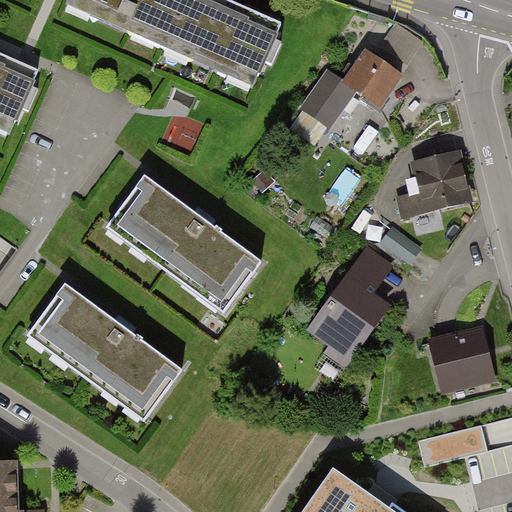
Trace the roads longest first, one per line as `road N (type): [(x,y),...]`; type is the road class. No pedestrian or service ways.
road 1 (residential): [(511,223),(478,85),(488,10)]
road 2 (residential): [(0,412),(155,511)]
